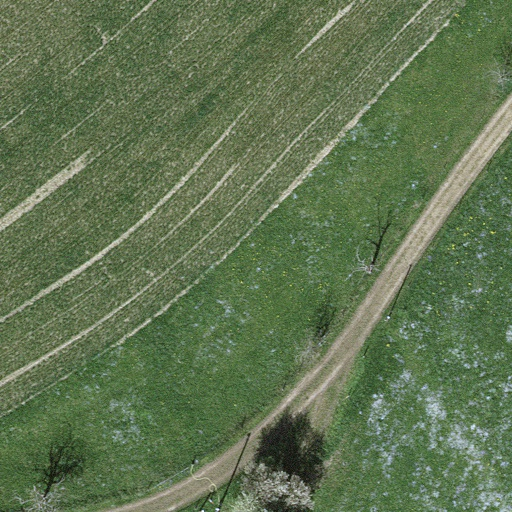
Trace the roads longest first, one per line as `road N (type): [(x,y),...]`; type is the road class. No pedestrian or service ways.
road 1 (track): [(140,511),(203,482),(323,372),(511,111)]
road 2 (track): [(273,511),(280,471),(323,372)]
